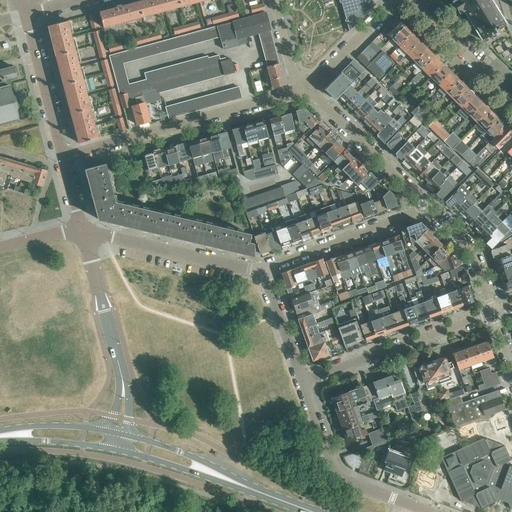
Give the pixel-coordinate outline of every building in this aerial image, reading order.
[(180,6),(178,0),(143,0),(137,2),(141,17),(180,6)] [(338,0),(339,3),(341,3),(348,30),(348,31),(349,31),(375,4),(370,0),(338,0)] [(502,19),(503,18),(503,17),(502,18),(501,17),(502,16),(502,15),(501,16),(500,15),(501,14),(500,13),(499,14),(498,13),(499,12),(499,11),(498,12),(497,10),(498,10),(498,9),(497,10),(496,8),(497,8),(496,7),(495,7),(495,6),(496,6),(495,5),(494,5),(493,4),(494,3),(493,3),(492,2),(493,2),(493,1),(492,1),(490,0),(456,0),(453,2),(459,12),(464,9),(466,14),(465,14),(466,15),(467,15),(468,16),(467,16),(467,17),(468,17),(469,18),(468,19),(469,19),(470,20),(469,21),(470,21),(471,22),(470,23),(471,24),(472,23),(473,25),(472,25),(472,26),(473,25),(474,26),(473,27),(473,28),(474,27),(475,28),(474,29),(475,30),(476,29),(476,30),(475,31),(476,31),(477,31),(478,32),(477,33),(477,34),(478,33),(481,38),(480,39),(481,40),(490,34),(493,39),(501,35),(497,30),(507,24),(506,23),(505,24),(502,19)] [(141,17),(137,2),(121,6),(120,5),(116,6),(116,7),(99,12),(103,27),(141,17)] [(226,6),(228,14),(232,12),(234,12),(232,4),(226,6)] [(239,45),(246,43),(247,42),(245,36),(258,33),(269,30),(270,30),(266,13),(232,22),(239,45)] [(404,26),(403,26),(403,25),(403,24),(401,22),(399,21),(395,18),(381,32),(385,35),(386,34),(391,38),(403,26),(404,26)] [(56,23),(56,24),(47,26),(55,55),(75,50),(67,21),(59,23),(59,22),(56,23)] [(223,49),(239,45),(232,22),(216,26),(219,37),(223,49)] [(211,27),(214,38),(219,37),(216,26),(211,27)] [(403,26),(391,38),(399,46),(411,33),(410,33),(410,31),(408,29),(406,29),(403,26)] [(208,40),(214,38),(211,27),(206,29),(208,40)] [(203,41),(208,40),(206,29),(200,30),(203,41)] [(198,42),(203,41),(200,30),(195,32),(198,42)] [(259,38),(271,36),(269,30),(258,33),(259,38)] [(192,44),(198,42),(195,32),(189,33),(192,44)] [(187,45),(192,44),(189,33),(184,35),(187,45)] [(411,33),(399,46),(406,53),(419,41),(418,41),(418,39),(416,37),(414,37),(411,33)] [(181,47),(187,45),(184,35),(179,36),(181,47)] [(176,48),(181,47),(179,36),(173,38),(176,48)] [(272,41),(271,36),(259,38),(261,44),(272,41)] [(171,50),(176,48),(173,38),(168,39),(171,50)] [(165,51),(171,50),(168,39),(162,41),(165,51)] [(160,53),(165,51),(162,41),(157,42),(160,53)] [(272,41),(261,44),(262,50),(274,47),(272,41)] [(376,45),(372,41),(367,46),(378,57),(382,52),(380,49),(376,45)] [(419,41),(406,53),(414,61),(426,49),(426,47),(424,45),(422,45),(419,41)] [(154,54),(160,53),(157,42),(152,43),(154,54)] [(149,56),(154,54),(152,43),(146,45),(149,56)] [(141,46),(144,57),(149,56),(146,45),(141,46)] [(135,48),(138,59),(144,57),(141,46),(135,48)] [(374,60),(378,57),(367,46),(363,50),(374,60)] [(264,55),(275,53),(274,47),(262,50),(264,55)] [(133,60),(138,59),(135,48),(130,49),(133,60)] [(127,61),(133,60),(130,49),(125,51),(127,61)] [(426,49),(414,61),(422,69),(434,57),(434,56),(434,54),(431,52),(430,52),(426,49)] [(75,50),(55,55),(63,84),(82,79),(75,50)] [(363,50),(360,54),(370,64),(374,60),(363,50)] [(111,66),(122,63),(127,61),(125,51),(109,55),(111,66)] [(398,62),(400,60),(395,55),(396,54),(393,51),(389,55),(397,63),(398,62)] [(382,52),(378,57),(374,60),(370,64),(366,68),(378,80),(394,63),(383,53),(382,52)] [(266,61),(277,58),(275,53),(264,55),(266,61)] [(370,64),(360,54),(356,58),(366,68),(370,64)] [(221,65),(219,59),(218,55),(213,56),(215,66),(221,65)] [(210,67),(207,58),(207,56),(202,57),(205,68),(210,67)] [(215,66),(213,56),(207,58),(210,67),(210,68),(215,66)] [(205,68),(202,57),(197,59),(200,70),(205,68)] [(434,57),(422,69),(430,77),(442,64),(441,64),(441,62),(439,60),(438,60),(434,57)] [(219,59),(221,65),(223,75),(234,72),(230,59),(225,60),(224,58),(219,59)] [(277,58),(266,61),(273,87),(284,84),(279,64),(278,64),(277,58)] [(200,70),(197,59),(191,60),(194,71),(200,70)] [(194,71),(191,60),(186,61),(189,72),(194,71)] [(351,84),(354,81),(358,77),(361,80),(367,74),(353,60),(340,74),(351,84)] [(189,72),(186,61),(181,63),(184,74),(189,72)] [(124,68),(122,63),(111,66),(113,71),(124,68)] [(184,74),(181,63),(176,64),(179,75),(184,74)] [(179,75),(176,64),(171,65),(174,77),(179,75)] [(442,64),(430,77),(437,85),(450,72),(449,71),(449,70),(447,68),(445,68),(442,64)] [(174,77),(171,65),(166,67),(169,78),(174,77)] [(215,66),(218,77),(223,75),(221,65),(215,66)] [(210,68),(213,78),(218,77),(215,66),(210,68)] [(0,70),(0,79),(4,79),(5,82),(5,81),(16,79),(15,76),(18,76),(16,68),(13,68),(13,67),(0,70)] [(169,78),(166,67),(161,68),(164,79),(169,78)] [(205,68),(208,79),(213,78),(210,68),(210,67),(205,68)] [(125,74),(124,68),(113,71),(114,76),(125,74)] [(164,79),(161,68),(156,70),(159,81),(164,79)] [(200,70),(203,81),(208,79),(205,68),(200,70)] [(161,88),(159,81),(156,70),(150,71),(155,90),(161,88)] [(194,71),(197,82),(203,81),(200,70),(194,71)] [(155,90),(150,71),(143,73),(145,79),(149,92),(155,90)] [(189,72),(192,84),(197,82),(194,71),(189,72)] [(184,74),(187,85),(192,84),(189,72),(184,74)] [(450,72),(437,85),(440,87),(437,90),(442,95),(445,92),(458,80),(457,79),(457,78),(455,75),(453,76),(450,72)] [(418,73),(412,80),(415,83),(422,77),(418,73)] [(125,74),(114,76),(116,82),(126,79),(125,74)] [(179,75),(182,86),(187,85),(184,74),(179,75)] [(340,74),(327,87),(327,91),(335,99),(338,97),(351,84),(340,74)] [(174,77),(177,88),(182,86),(179,75),(174,77)] [(169,78),(172,89),(177,88),(174,77),(169,78)] [(164,79),(167,90),(172,89),(169,78),(164,79)] [(376,83),(371,78),(366,84),(371,88),(376,83)] [(0,123),(7,122),(7,123),(8,123),(8,122),(16,119),(17,121),(18,121),(15,107),(17,107),(14,97),(12,97),(9,87),(10,86),(10,85),(6,86),(5,81),(5,82),(4,79),(0,79),(0,123)] [(63,84),(70,113),(90,108),(82,79),(63,84)] [(128,84),(126,79),(116,82),(117,87),(128,84)] [(149,92),(145,79),(139,81),(143,93),(149,92)] [(161,88),(161,92),(167,90),(164,79),(159,81),(161,88)] [(458,80),(445,92),(453,100),(465,88),(465,87),(465,86),(463,83),(461,83),(458,80)] [(143,93),(139,81),(134,83),(137,95),(143,93)] [(354,81),(351,84),(338,97),(342,100),(341,101),(344,103),(345,103),(346,104),(357,93),(353,89),(358,84),(354,81)] [(117,87),(119,94),(119,95),(125,94),(126,97),(128,96),(129,97),(137,95),(134,83),(128,84),(117,87)] [(427,86),(424,83),(419,88),(422,91),(427,86)] [(399,93),(391,85),(388,88),(396,96),(399,93)] [(235,100),(241,98),(238,87),(232,88),(235,100)] [(132,106),(137,124),(137,125),(149,121),(145,104),(160,100),(158,93),(161,92),(161,88),(155,90),(149,92),(143,93),(137,95),(129,97),(128,96),(126,97),(125,94),(119,95),(123,108),(132,106)] [(230,101),(235,100),(232,88),(227,90),(230,101)] [(465,88),(453,100),(461,108),(473,95),(473,93),(470,91),(469,91),(465,88)] [(230,101),(227,90),(222,91),(225,103),(230,101)] [(360,90),(357,93),(346,104),(349,107),(349,109),(351,111),(353,111),(365,100),(360,96),(363,93),(360,90)] [(220,104),(225,103),(222,91),(216,93),(220,104)] [(214,106),(220,104),(216,93),(211,94),(214,106)] [(209,107),(214,106),(211,94),(206,96),(209,107)] [(473,95),(461,108),(457,112),(464,120),(469,115),(481,103),(480,102),(480,101),(478,98),(476,99),(473,95)] [(205,108),(209,107),(206,96),(201,97),(204,108),(204,109),(205,108)] [(361,118),(361,119),(372,108),(377,103),(369,96),(365,100),(353,111),(356,114),(356,115),(360,119),(361,118)] [(201,97),(192,99),(195,111),(204,108),(201,97)] [(391,97),(386,102),(390,106),(395,101),(392,98),(391,97)] [(195,111),(192,99),(186,101),(190,112),(194,111),(195,111)] [(186,101),(181,102),(184,114),(190,112),(186,101)] [(181,102),(176,104),(179,115),(184,114),(181,102)] [(481,103),(469,115),(476,123),(489,111),(488,110),(488,108),(486,106),(484,106),(481,103)] [(179,115),(176,104),(171,105),(174,117),(179,115)] [(171,105),(165,107),(168,118),(170,118),(174,117),(171,105)] [(403,108),(399,105),(392,112),(395,115),(403,108)] [(411,112),(414,115),(419,120),(423,116),(425,114),(417,106),(411,112)] [(90,139),(98,137),(90,108),(70,113),(78,143),(86,141),(90,140),(90,139)] [(372,108),(361,119),(362,119),(361,120),(365,124),(366,123),(369,126),(380,115),(380,116),(383,113),(380,110),(377,112),(372,108)] [(305,110),(303,109),(296,111),(296,112),(292,113),(296,127),(298,128),(301,131),(307,125),(310,128),(317,122),(316,121),(316,119),(314,118),(312,117),(310,115),(311,115),(305,110)] [(484,131),(497,118),(496,118),(496,117),(494,114),(492,114),(489,111),(476,123),(479,126),(476,129),(482,134),(485,131),(484,131)] [(373,131),(376,134),(388,123),(392,119),(384,112),(383,113),(380,116),(380,115),(369,126),(369,127),(369,128),(372,131),(373,131)] [(280,116),(279,117),(284,132),(294,129),(290,114),(285,115),(284,114),(281,115),(280,116)] [(284,132),(279,117),(278,117),(277,116),(274,117),(273,118),(269,120),(275,142),(280,141),(278,134),(284,132)] [(388,123),(376,134),(377,135),(376,136),(379,139),(380,138),(384,142),(400,126),(406,121),(401,116),(396,122),(392,118),(392,119),(388,123)] [(419,120),(422,123),(425,126),(429,122),(423,116),(419,120)] [(492,139),(504,126),(504,124),(502,122),(500,122),(497,118),(484,131),(485,131),(487,133),(484,136),(489,141),(492,139)] [(253,124),(257,140),(268,137),(263,121),(259,123),(258,122),(255,123),(254,124),(253,124)] [(431,123),(428,126),(432,131),(435,134),(439,130),(440,129),(441,128),(433,121),(431,123)] [(242,127),(246,143),(257,140),(253,124),(252,124),(250,124),(248,124),(247,126),(242,127)] [(425,137),(427,136),(429,133),(426,130),(427,130),(422,125),(417,129),(425,137)] [(231,130),(232,131),(238,155),(243,154),(241,144),(246,143),(242,127),(241,126),(236,128),(236,129),(231,130)] [(320,126),(306,139),(314,147),(316,145),(327,133),(324,130),(324,129),(322,127),(320,127),(320,126)] [(500,147),(511,134),(511,133),(504,126),(492,139),(500,147)] [(439,130),(435,134),(443,141),(447,137),(439,130)] [(220,134),(217,134),(223,158),(228,157),(226,149),(230,148),(226,132),(225,132),(223,131),(221,132),(220,134)] [(393,152),(405,139),(398,132),(386,144),(386,145),(386,146),(389,149),(390,148),(393,152)] [(433,142),(437,138),(430,132),(429,133),(427,136),(433,142)] [(316,145),(324,152),(335,141),(334,140),(334,139),(332,137),(331,137),(327,133),(316,145)] [(223,158),(217,134),(216,135),(214,134),(212,135),(211,136),(208,137),(212,152),(215,163),(219,162),(219,160),(223,158)] [(447,137),(443,141),(447,145),(452,149),(458,143),(450,135),(448,137),(447,137)] [(210,153),(212,152),(208,137),(206,137),(203,138),(202,137),(199,138),(198,139),(197,140),(201,156),(206,154),(208,162),(212,161),(210,153)] [(511,137),(502,148),(510,156),(511,153),(511,137)] [(201,156),(197,140),(193,141),(192,140),(189,141),(189,142),(187,142),(192,159),(197,157),(201,172),(205,171),(201,156)] [(446,147),(439,140),(434,144),(442,152),(446,147)] [(461,140),(459,142),(458,143),(452,149),(457,152),(460,155),(465,150),(468,147),(461,140)] [(332,160),(343,149),(342,148),(342,147),(340,145),(338,145),(335,141),(324,152),(320,157),(323,160),(327,156),(332,160)] [(406,141),(394,153),(395,154),(395,155),(397,157),(399,157),(402,161),(404,159),(414,148),(406,141)] [(180,144),(175,146),(179,162),(190,159),(185,143),(184,143),(183,142),(180,143),(180,144)] [(404,159),(408,163),(408,164),(411,167),(423,155),(426,152),(418,144),(414,148),(404,159)] [(179,162),(175,146),(174,146),(172,145),(170,146),(169,147),(164,149),(168,165),(169,169),(174,168),(173,164),(179,162)] [(293,145),(288,151),(293,155),(300,162),(302,160),(302,159),(304,157),(293,145)] [(442,152),(450,159),(453,156),(454,154),(446,147),(442,152)] [(491,156),(483,147),(468,162),(474,169),(478,165),(480,167),(491,156)] [(277,151),(279,159),(286,152),(288,151),(287,148),(277,151)] [(154,151),(153,152),(158,168),(168,165),(164,149),(159,150),(158,149),(155,150),(154,151)] [(337,173),(341,169),(352,158),(349,155),(349,153),(347,151),(345,151),(345,150),(333,162),(338,166),(334,170),(337,173)] [(465,150),(460,155),(464,159),(469,154),(465,150)] [(158,168),(153,152),(148,153),(147,152),(144,153),(144,155),(142,155),(145,163),(147,171),(158,168)] [(291,157),(286,152),(279,159),(280,162),(283,165),(291,157)] [(511,162),(498,176),(501,180),(502,180),(503,178),(508,173),(511,170),(511,169),(511,153),(510,156),(511,158),(511,162)] [(144,164),(142,155),(135,158),(137,166),(144,164)] [(423,155),(411,167),(415,170),(416,170),(420,174),(431,163),(423,155)] [(275,163),(273,156),(263,158),(265,166),(275,163)] [(460,164),(453,156),(450,159),(457,167),(460,164)] [(302,160),(300,162),(302,164),(306,168),(307,169),(309,168),(312,164),(309,161),(305,157),(304,157),(302,159),(302,160)] [(341,169),(349,177),(360,166),(356,162),(356,161),(355,159),(353,159),(352,158),(341,169)] [(11,176),(15,162),(10,161),(9,159),(6,159),(0,179),(0,190),(2,190),(6,174),(11,176)] [(259,160),(252,161),(254,169),(253,169),(254,170),(259,169),(260,169),(259,165),(260,165),(259,160)] [(21,180),(25,164),(23,163),(21,164),(15,162),(11,176),(10,177),(21,180)] [(462,162),(457,167),(466,175),(471,170),(462,162)] [(431,163),(420,174),(423,177),(423,179),(427,182),(438,170),(431,163)] [(31,183),(36,168),(30,166),(29,165),(25,164),(21,180),(31,183)] [(112,193),(104,164),(85,169),(92,198),(112,193)] [(243,172),(244,176),(251,181),(256,179),(254,170),(253,169),(251,164),(245,166),(246,171),(243,172)] [(307,169),(306,168),(302,164),(293,174),(305,186),(306,189),(316,185),(322,183),(307,169)] [(309,168),(316,176),(320,172),(312,164),(309,168)] [(272,175),(278,174),(275,165),(270,166),(272,175)] [(357,185),(359,182),(368,173),(367,172),(367,171),(365,169),(363,169),(360,166),(349,177),(357,185)] [(42,186),(47,171),(45,171),(44,170),(42,169),(41,170),(36,168),(31,183),(42,186)] [(227,171),(226,168),(217,171),(219,178),(229,177),(227,171)] [(481,181),(481,180),(485,176),(477,168),(473,173),(480,181),(481,181)] [(231,177),(235,175),(237,175),(236,169),(230,171),(229,170),(227,171),(229,177),(231,177)] [(438,170),(427,182),(430,185),(431,185),(435,189),(445,179),(450,174),(446,170),(442,174),(438,170)] [(318,177),(323,182),(328,177),(323,172),(318,177)] [(369,192),(370,190),(378,181),(369,172),(368,173),(359,182),(365,188),(355,192),(356,196),(364,193),(369,192)] [(162,184),(160,178),(159,174),(155,175),(157,180),(150,182),(151,186),(162,185),(162,184)] [(171,175),(160,178),(162,184),(169,182),(170,184),(173,183),(173,181),(172,177),(171,175)] [(339,186),(342,184),(334,176),(327,183),(328,184),(339,186)] [(481,180),(481,181),(487,187),(492,182),(491,181),(485,176),(481,180)] [(435,189),(433,191),(436,194),(436,196),(438,198),(440,198),(441,199),(453,186),(445,179),(435,189)] [(291,183),(291,182),(280,186),(281,187),(284,196),(285,196),(296,192),(299,191),(296,181),(291,183)] [(345,181),(342,184),(339,186),(339,188),(343,190),(348,185),(345,181)] [(392,195),(382,185),(378,181),(370,190),(374,194),(377,191),(383,197),(382,198),(386,209),(396,205),(392,195)] [(452,210),(454,208),(465,197),(469,192),(468,191),(462,185),(444,202),(445,203),(445,204),(447,206),(449,206),(452,210)] [(503,190),(498,185),(495,188),(500,193),(503,190)] [(308,189),(311,196),(319,193),(317,187),(317,186),(308,189)] [(296,192),(298,198),(307,194),(306,189),(299,191),(296,192)] [(376,212),(386,209),(382,198),(383,197),(377,191),(374,194),(377,201),(373,203),(376,212)] [(298,199),(298,198),(296,192),(285,196),(286,198),(288,203),(298,199)] [(367,201),(359,204),(364,216),(376,212),(373,203),(369,192),(364,193),(366,198),(365,198),(367,201)] [(120,225),(122,219),(126,202),(122,201),(121,204),(116,202),(113,200),(112,193),(92,198),(98,219),(120,225)] [(473,204),(465,197),(454,208),(458,211),(458,213),(461,216),(473,204)] [(495,197),(489,203),(493,207),(499,201),(495,197)] [(276,201),(278,207),(288,204),(288,203),(286,198),(276,201)] [(278,207),(276,201),(266,205),(268,211),(278,207)] [(356,201),(346,205),(351,221),(361,217),(362,217),(356,201)] [(147,210),(132,206),(133,204),(126,202),(122,219),(120,225),(150,232),(155,209),(148,207),(147,210)] [(466,219),(469,223),(480,212),(473,204),(461,216),(464,219),(466,219)] [(259,208),(256,209),(257,214),(268,211),(266,205),(259,207),(259,208)] [(324,207),(324,208),(331,227),(335,225),(337,226),(341,224),(336,209),(331,211),(329,205),(324,207)] [(346,205),(336,209),(341,224),(342,224),(347,222),(348,222),(351,221),(346,205)] [(326,228),(331,227),(324,208),(320,210),(321,214),(315,216),(321,232),(327,230),(326,228)] [(476,231),(488,219),(492,215),(484,208),(480,212),(469,223),(473,227),(473,228),(476,231)] [(150,232),(182,239),(187,217),(180,215),(179,218),(164,214),(164,211),(155,209),(150,232)] [(247,218),(257,214),(256,209),(248,212),(245,213),(247,218)] [(309,213),(303,215),(311,234),(315,233),(315,234),(321,232),(315,216),(310,218),(309,213)] [(511,214),(510,213),(503,220),(511,229),(511,228),(511,214)] [(295,223),(300,238),(301,238),(301,239),(306,237),(306,236),(311,234),(303,215),(298,216),(300,221),(295,223)] [(213,247),(215,241),(218,224),(211,222),(210,225),(195,222),(196,219),(187,217),(182,239),(213,247)] [(283,223),(291,243),(301,239),(300,238),(295,223),(293,219),(283,223)] [(488,219),(476,231),(479,235),(481,235),(484,238),(495,227),(488,219)] [(281,228),(275,231),(281,247),(287,244),(291,243),(283,223),(279,225),(281,228)] [(412,244),(414,241),(426,229),(421,223),(418,223),(400,228),(399,229),(404,241),(410,238),(412,244)] [(213,247),(235,252),(253,256),(255,244),(249,243),(251,234),(227,228),(227,226),(218,224),(215,241),(213,247)] [(495,227),(484,238),(482,240),(486,244),(486,245),(488,247),(489,247),(490,248),(503,235),(495,227)] [(263,230),(264,233),(270,250),(281,247),(275,231),(269,233),(267,228),(263,230)] [(426,229),(414,241),(422,248),(433,237),(430,233),(430,232),(426,229)] [(253,236),(260,254),(270,250),(264,233),(253,236)] [(389,238),(388,238),(394,253),(398,251),(402,262),(406,260),(397,235),(394,236),(394,235),(388,237),(389,238)] [(422,248),(429,256),(441,244),(438,241),(438,240),(435,237),(434,237),(433,237),(422,248)] [(394,253),(388,238),(387,239),(387,238),(382,239),(382,241),(379,242),(389,269),(394,267),(390,255),(394,253)] [(372,245),(371,245),(376,261),(381,259),(385,271),(390,270),(389,269),(379,242),(376,243),(375,242),(372,243),(372,245)] [(429,256),(437,263),(448,252),(445,249),(445,247),(443,245),(442,245),(441,244),(429,256)] [(376,261),(371,245),(369,246),(368,245),(365,246),(365,247),(362,248),(372,277),(377,275),(372,262),(376,261)] [(495,260),(510,255),(507,245),(490,250),(491,251),(490,253),(491,256),(492,256),(494,261),(495,260)] [(358,248),(352,250),(360,273),(365,271),(367,278),(372,277),(362,248),(359,249),(358,248)] [(360,273),(352,250),(346,253),(346,254),(344,255),(351,276),(352,279),(357,277),(356,274),(360,273)] [(448,252),(437,263),(444,270),(459,265),(458,260),(457,261),(454,258),(453,257),(453,255),(451,253),(449,253),(448,252)] [(511,254),(510,255),(495,260),(497,265),(496,266),(498,271),(511,265),(511,260),(511,259),(511,254)] [(335,258),(340,273),(342,279),(351,276),(344,255),(340,256),(339,255),(336,256),(336,258),(335,258)] [(340,273),(335,258),(333,259),(332,258),(329,259),(329,260),(325,262),(335,290),(340,288),(335,274),(340,273)] [(410,259),(414,271),(419,266),(412,258),(410,259)] [(312,262),(317,277),(327,274),(322,259),(317,260),(312,261),(312,262)] [(317,277),(312,262),(310,263),(310,262),(305,264),(306,265),(301,266),(307,281),(317,277)] [(511,265),(498,271),(499,275),(500,276),(502,280),(511,276),(511,265)] [(292,269),(291,270),(296,284),(307,281),(301,266),(296,268),(296,267),(291,268),(292,269)] [(414,276),(415,278),(424,275),(422,273),(420,267),(419,266),(414,271),(416,275),(414,276)] [(462,273),(460,267),(449,270),(452,277),(462,273)] [(410,269),(401,272),(403,278),(412,275),(410,269)] [(296,284),(291,270),(290,270),(288,270),(286,270),(285,272),(280,273),(287,293),(291,291),(290,287),(296,284)] [(447,271),(439,274),(441,279),(449,276),(447,271)] [(392,276),(392,278),(394,281),(403,278),(401,272),(392,276)] [(416,281),(415,278),(414,276),(404,280),(405,284),(416,281)] [(511,276),(502,280),(501,281),(503,286),(502,287),(503,290),(504,290),(505,291),(511,288),(511,276)] [(383,280),(374,283),(375,285),(375,286),(377,290),(383,288),(386,287),(385,284),(383,280)] [(456,290),(462,305),(466,303),(468,304),(471,303),(471,301),(472,301),(467,286),(456,290)] [(356,288),(347,292),(349,297),(358,294),(357,290),(356,288)] [(446,293),(451,309),(456,307),(457,308),(461,307),(461,305),(462,305),(456,290),(450,292),(449,288),(445,289),(446,293)] [(316,290),(309,293),(291,299),(291,301),(291,302),(292,305),(293,305),(295,311),(317,303),(316,302),(319,301),(317,297),(318,297),(317,296),(318,296),(316,290)] [(382,290),(371,294),(374,300),(384,297),(382,290)] [(413,305),(419,321),(420,320),(421,321),(424,320),(424,319),(429,317),(423,302),(419,290),(415,291),(417,298),(416,298),(418,304),(413,305)] [(435,297),(441,312),(446,311),(447,312),(450,311),(451,309),(446,293),(440,296),(438,290),(433,291),(435,297)] [(349,297),(347,292),(337,295),(340,301),(349,297)] [(374,301),(371,294),(362,298),(364,305),(374,301)] [(398,297),(400,303),(401,303),(408,324),(413,323),(414,324),(417,323),(417,321),(419,321),(413,305),(411,300),(405,302),(403,296),(398,297)] [(425,301),(431,316),(436,314),(437,315),(440,314),(440,313),(441,312),(435,297),(425,301)] [(317,303),(295,311),(298,319),(318,312),(334,306),(333,302),(330,303),(329,300),(317,305),(317,303)] [(392,312),(390,305),(378,309),(376,302),(366,305),(370,319),(392,312)] [(392,313),(398,328),(399,328),(401,328),(403,328),(403,326),(408,324),(401,303),(400,303),(395,305),(397,311),(392,313)] [(360,324),(360,325),(365,340),(370,338),(371,339),(374,338),(375,337),(375,336),(370,321),(364,323),(362,318),(363,318),(358,306),(354,308),(356,315),(360,324)] [(350,317),(356,315),(354,308),(348,311),(350,317)] [(298,319),(299,323),(299,324),(300,327),(301,327),(301,328),(315,324),(313,319),(320,317),(318,312),(298,319)] [(396,329),(390,313),(380,317),(386,333),(390,331),(392,332),(394,331),(394,329),(396,329)] [(370,321),(375,336),(377,336),(378,337),(381,336),(381,334),(386,333),(380,317),(370,321)] [(315,324),(301,328),(303,332),(302,334),(303,336),(304,337),(305,338),(318,333),(317,328),(333,323),(331,318),(315,324)] [(336,324),(344,347),(346,346),(347,348),(351,346),(351,345),(352,344),(351,342),(362,338),(355,318),(336,324)] [(318,333),(305,338),(305,339),(304,341),(305,343),(307,344),(308,347),(323,342),(331,339),(330,337),(328,338),(326,330),(318,333)] [(323,342),(308,347),(309,349),(308,350),(309,353),(310,353),(313,361),(330,354),(328,350),(326,351),(323,342)] [(476,346),(481,361),(492,357),(487,342),(486,343),(485,342),(480,343),(480,344),(476,346)] [(469,348),(465,350),(470,365),(481,361),(476,346),(474,347),(474,346),(469,348)] [(470,365),(465,350),(463,351),(463,350),(458,352),(453,354),(458,369),(470,365)] [(437,360),(431,362),(426,364),(424,363),(422,364),(421,366),(419,367),(413,369),(419,386),(425,384),(427,388),(452,379),(448,369),(453,368),(451,362),(446,364),(444,357),(442,358),(440,357),(438,358),(437,360)] [(491,374),(486,375),(481,377),(484,383),(497,378),(495,372),(491,374)] [(382,404),(393,400),(397,410),(406,406),(403,397),(405,396),(399,380),(393,383),(391,377),(367,385),(373,400),(377,410),(383,408),(382,404)] [(497,378),(484,383),(486,389),(500,383),(497,378)] [(367,403),(373,400),(367,385),(345,393),(344,392),(338,394),(338,396),(332,398),(337,413),(352,408),(349,401),(364,396),(367,403)] [(463,388),(450,391),(452,397),(464,394),(463,388)] [(418,391),(410,393),(414,405),(417,412),(423,410),(420,403),(419,400),(421,400),(418,391)] [(487,402),(500,398),(498,391),(485,396),(487,402)] [(448,407),(462,402),(459,396),(445,401),(448,407)] [(485,396),(468,402),(462,404),(465,411),(487,402),(485,396)] [(504,410),(505,409),(501,398),(500,398),(487,402),(465,411),(469,422),(504,410)] [(462,402),(448,407),(455,427),(469,422),(465,411),(462,404),(462,402)] [(408,407),(416,429),(422,427),(417,412),(414,405),(408,407)] [(337,413),(343,429),(358,424),(352,408),(337,413)] [(358,424),(343,429),(347,441),(366,435),(364,429),(360,431),(358,424)] [(381,429),(368,434),(370,439),(383,435),(381,429)] [(385,441),(383,435),(370,439),(372,445),(385,441)] [(503,445),(483,438),(441,457),(460,500),(462,499),(463,501),(478,507),(480,506),(481,508),(499,500),(509,465),(507,462),(511,460),(503,445)] [(383,470),(391,472),(399,476),(402,468),(404,469),(409,458),(388,450),(384,461),(386,462),(383,470)] [(511,466),(509,465),(499,500),(507,503),(510,509),(511,508),(511,466)]
